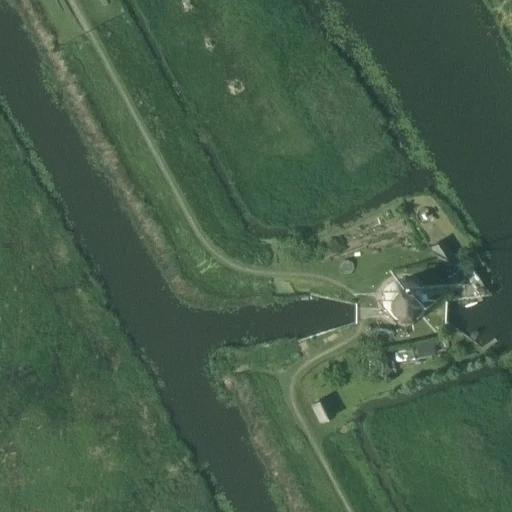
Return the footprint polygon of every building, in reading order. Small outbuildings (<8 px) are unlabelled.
[(430,248),(442,267),(454,260),(443,240),(430,248)] [(455,273),(446,278),(452,288),(461,284),(455,273)] [(381,299),(382,307),(383,309),(385,313),(390,319),(397,321),(404,322),(412,319),(418,315),(422,309),(423,301),(422,294),(419,287),(414,282),(407,279),(400,279),(392,281),(387,286),(382,292),(381,299)] [(434,355),(432,342),(415,345),(417,358),(434,355)] [(411,350),(400,352),(401,361),(412,359),(411,350)] [(326,396),(311,404),(319,421),(335,414),(326,396)]
